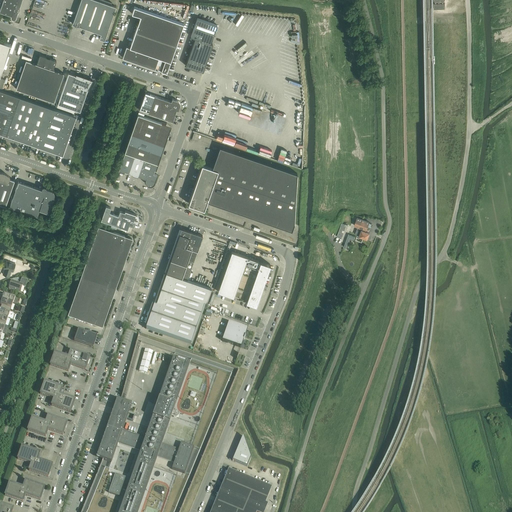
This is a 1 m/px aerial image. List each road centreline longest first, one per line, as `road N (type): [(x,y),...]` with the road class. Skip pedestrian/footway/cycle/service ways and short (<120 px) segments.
road 1 (unclassified): [(363,0),(383,83),(390,222),(314,413),(286,511)]
road 2 (unclassified): [(353,511),(413,301),(452,228),(470,128)]
road 3 (unclassified): [(217,457),(281,301),(290,259),(157,206)]
road 4 (unclassified): [(51,511),(157,206)]
road 5 (unclassified): [(157,206),(191,106),(187,91),(0,26)]
road 6 (unclassified): [(157,206),(0,151)]
road 7 (unknown): [(204,80),(278,116),(288,107),(275,72)]
road 8 (unclassified): [(470,128),(467,0)]
